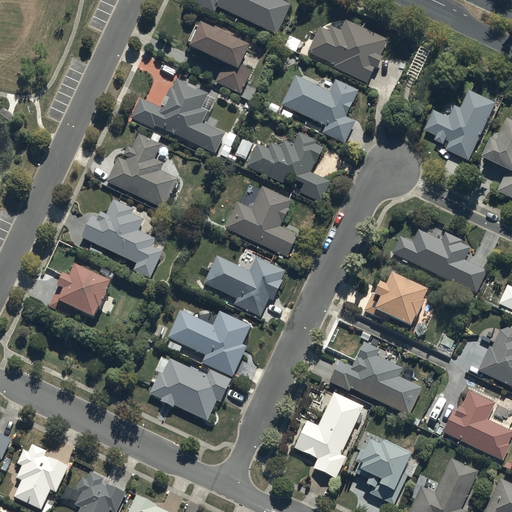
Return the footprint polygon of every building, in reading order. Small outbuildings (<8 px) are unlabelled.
[(193,0),(191,7),(216,18),(219,11),(278,36),(294,9),(273,0),(193,0)] [(322,30),(309,58),(372,86),(391,45),(348,25),(341,39),(322,30)] [(251,55),(202,33),(190,58),(223,72),(216,87),(242,98),(254,72),(245,68),(251,55)] [(304,44),(290,37),(284,47),(295,53),(298,48),(301,50),(304,44)] [(298,80),(283,111),(328,132),(325,138),(347,148),(357,127),(346,122),(359,95),(336,84),(331,95),(298,80)] [(139,98),(130,117),(214,157),(225,134),(200,122),(212,98),(176,81),(162,109),(139,98)] [(450,154),(472,164),(498,107),(467,93),(454,121),(438,114),(428,136),(453,148),(450,154)] [(511,116),(510,115),(490,167),(509,177),(499,196),(511,203),(511,116)] [(220,155),(227,158),(231,149),(230,148),(236,137),(229,133),(223,145),(225,146),(220,155)] [(131,136),(108,188),(164,213),(178,181),(163,174),(165,169),(157,165),(163,150),(131,136)] [(253,145),(243,140),(235,156),(245,161),(253,145)] [(260,141),(245,173),(322,209),(332,188),(312,179),(325,151),(301,140),(294,156),(260,141)] [(239,207),(227,232),(290,262),(301,238),(281,229),(292,206),(264,193),(254,214),(239,207)] [(95,216),(84,242),(138,267),(135,274),(150,281),(163,254),(153,249),(156,242),(139,234),(145,222),(113,208),(107,221),(95,216)] [(390,251),(476,289),(486,267),(464,257),(470,244),(443,232),(440,238),(416,228),(410,241),(398,235),(390,251)] [(204,290),(265,322),(286,276),(257,263),(250,276),(218,261),(204,290)] [(112,286),(76,268),(64,291),(62,289),(50,311),(72,322),(74,317),(91,325),(112,286)] [(382,271),(363,310),(406,330),(425,291),(382,271)] [(511,284),(507,282),(497,303),(511,309),(511,284)] [(168,340),(208,358),(204,367),(235,381),(256,333),(220,318),(215,329),(180,314),(168,340)] [(511,335),(497,328),(477,369),(511,385),(511,335)] [(329,379),(407,414),(420,386),(398,376),(402,367),(376,355),(380,348),(362,340),(352,362),(339,356),(329,379)] [(151,397),(209,425),(217,406),(221,408),(232,384),(211,374),(209,378),(169,359),(151,397)] [(443,430),(503,460),(511,440),(511,431),(486,419),(495,402),(465,386),(443,430)] [(346,453),(339,452),(362,407),(333,392),(317,423),(307,417),(294,446),(316,456),(312,466),(335,476),(346,453)] [(0,459),(11,435),(0,430),(0,459)] [(366,493),(390,504),(415,454),(371,433),(354,470),(373,479),(366,493)] [(22,479),(14,496),(41,508),(49,489),(55,492),(69,463),(30,444),(15,476),(22,479)] [(408,511),(460,511),(480,472),(450,458),(434,491),(421,485),(408,511)] [(78,511),(106,511),(108,509),(115,511),(124,491),(86,473),(73,501),(82,505),(78,511)] [(511,511),(511,481),(500,476),(482,511),(511,511)] [(175,511),(138,494),(129,511),(175,511)]
